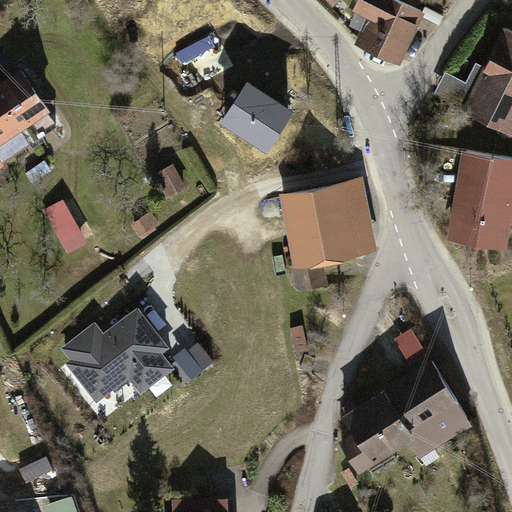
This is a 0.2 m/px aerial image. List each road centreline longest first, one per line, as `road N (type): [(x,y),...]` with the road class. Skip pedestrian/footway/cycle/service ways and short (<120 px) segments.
road 1 (residential): [(306,511),(364,317),(380,282),(425,251)]
road 2 (tertiary): [(511,457),(425,251)]
road 3 (residential): [(473,0),(410,89),(374,111)]
road 4 (tertiary): [(425,251),(374,111)]
road 5 (tertiary): [(374,111),(344,57),(292,0)]
